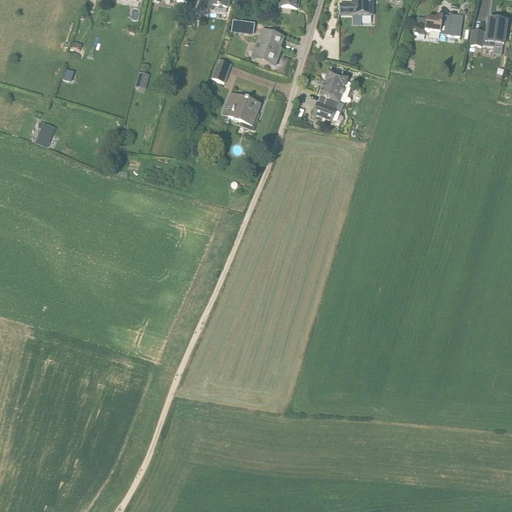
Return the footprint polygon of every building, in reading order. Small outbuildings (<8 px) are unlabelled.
[(227,10),(228,0),(203,0),(202,11),(214,13),(214,8),(227,10)] [(282,0),(281,8),(286,8),(297,10),(298,2),(296,1),(296,0),(282,0)] [(351,0),(352,6),(339,6),(339,16),(351,16),(351,18),(371,18),(371,0),(351,0)] [(460,39),(462,28),(463,18),(450,16),(450,19),(443,18),(443,17),(437,16),(436,20),(427,19),(426,20),(417,19),(416,29),(415,35),(425,37),(425,32),(440,34),(440,36),(460,39)] [(470,46),(470,47),(480,48),(493,49),(494,44),(502,45),(506,23),(489,20),(487,34),(472,32),(470,46)] [(292,28),(303,30),(304,24),(293,22),(292,28)] [(252,38),(253,28),(243,26),(241,37),(252,38)] [(283,39),(271,35),(261,31),(251,59),(274,68),(279,56),(275,55),(277,51),(279,51),(283,39)] [(69,48),(80,52),(82,47),(82,46),(73,43),(72,42),(69,48)] [(232,66),(218,61),(211,80),(224,85),(232,66)] [(66,70),(62,80),(71,83),(75,73),(66,70)] [(339,104),(348,79),(329,72),(320,97),(327,99),(325,107),(317,104),(313,115),(332,123),(337,111),(336,111),(338,104),(339,104)] [(144,88),(147,77),(139,75),(135,86),(144,88)] [(260,106),(246,100),(245,103),(231,98),(232,95),(230,95),(222,116),(223,117),(224,113),(231,116),(230,119),(252,128),(257,115),(259,116),(259,115),(257,114),(260,106)] [(36,144),(43,125),(39,123),(32,142),(36,144)] [(48,148),(55,129),(43,125),(36,144),(48,148)]
